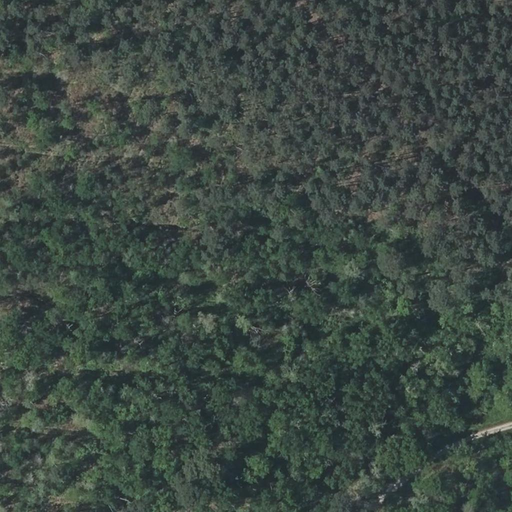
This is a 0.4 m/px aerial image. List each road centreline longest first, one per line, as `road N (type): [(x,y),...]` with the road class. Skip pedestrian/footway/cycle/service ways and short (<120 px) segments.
road 1 (track): [(511,219),(458,185),(328,28),(295,0)]
road 2 (track): [(511,437),(439,459),(377,511)]
